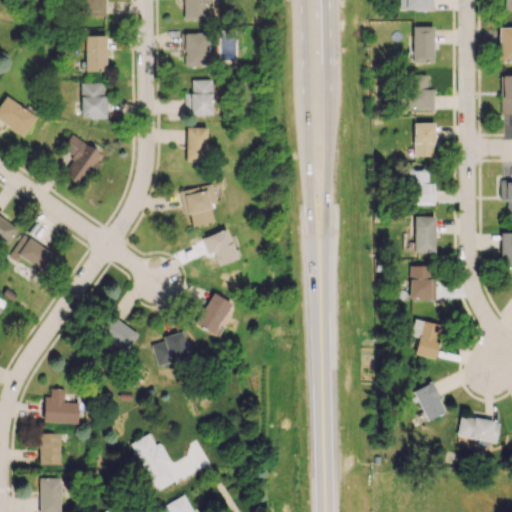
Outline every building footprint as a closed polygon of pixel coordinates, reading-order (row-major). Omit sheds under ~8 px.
[(77,0),(78,15),(104,15),(104,0),(77,0)] [(182,0),(182,19),(206,18),(205,0),(182,0)] [(432,9),(431,0),(398,0),(399,10),(432,9)] [(511,10),(511,0),(503,0),(504,11),(511,10)] [(432,62),(432,26),(411,26),(411,62),(432,62)] [(497,62),(511,61),(511,26),(497,27),(497,62)] [(205,32),(180,33),(181,66),(205,66),(205,32)] [(105,35),(83,35),(84,71),(105,71),(105,35)] [(432,109),(432,88),(425,88),(425,74),(404,74),(403,108),(432,109)] [(511,112),(511,74),(500,75),(500,113),(511,112)] [(210,114),(209,79),(190,80),(190,93),(183,93),(183,114),(210,114)] [(80,117),(106,116),(106,95),(102,95),(101,82),(79,82),(80,117)] [(35,116),(4,95),(0,101),(0,121),(21,136),(35,116)] [(432,122),(412,122),(412,156),(433,156),(432,122)] [(205,127),(185,127),(184,161),(204,161),(205,127)] [(80,187),(96,163),(95,162),(101,154),(70,133),(60,148),(73,157),(61,174),(80,187)] [(426,170),(406,170),(407,204),(433,204),(432,183),(426,183),(426,170)] [(511,214),(511,181),(498,181),(499,201),(505,201),(505,215),(511,214)] [(214,202),(211,184),(179,189),(183,214),(188,213),(190,225),(212,222),(209,203),(214,202)] [(433,216),(412,216),(412,252),(433,252),(433,216)] [(15,227),(0,217),(0,241),(5,245),(15,227)] [(215,264),(233,260),(226,230),(201,235),(205,253),(213,252),(215,264)] [(511,231),(498,232),(499,266),(511,266),(511,231)] [(56,254),(20,234),(10,252),(46,272),(56,254)] [(407,298),(432,299),(434,266),(408,265),(407,298)] [(214,333),(228,301),(209,292),(195,324),(214,333)] [(136,333),(108,315),(97,333),(124,351),(136,333)] [(441,325),(421,320),(412,353),(432,359),(441,325)] [(188,358),(183,331),(160,335),(161,341),(150,343),(154,364),(188,358)] [(411,390),(425,420),(444,411),(429,381),(411,390)] [(63,388),(49,388),(49,396),(42,395),(42,421),(76,422),(77,402),(62,401),(63,388)] [(495,443),(498,422),(458,415),(455,435),(481,440),(495,443)] [(59,463),(59,433),(37,432),(37,463),(59,463)] [(130,442),(153,490),(173,480),(164,462),(167,461),(158,442),(153,444),(148,433),(130,442)] [(38,511),(60,511),(60,488),(67,488),(67,478),(38,478),(38,511)] [(193,511),(184,493),(164,504),(168,511),(193,511)]
